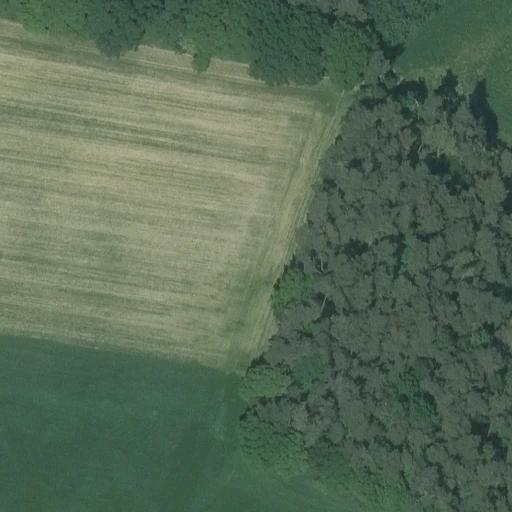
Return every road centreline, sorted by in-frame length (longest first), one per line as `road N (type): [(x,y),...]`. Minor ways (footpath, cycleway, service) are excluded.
road 1 (track): [(372,64),(4,0)]
road 2 (track): [(372,64),(511,156)]
